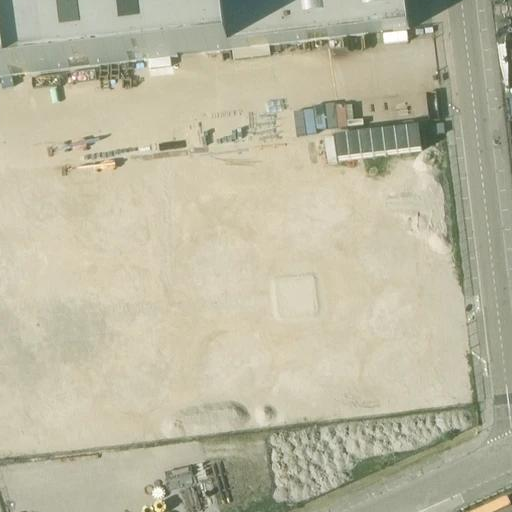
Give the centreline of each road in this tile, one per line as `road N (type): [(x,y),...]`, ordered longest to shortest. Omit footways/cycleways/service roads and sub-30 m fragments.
road 1 (unclassified): [(511,393),(465,0)]
road 2 (unclassified): [(379,511),(511,451)]
